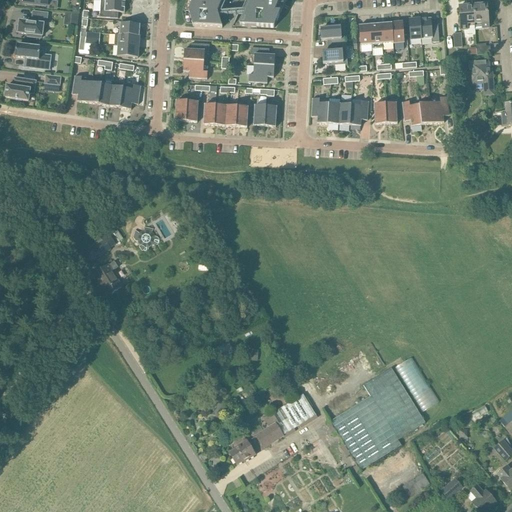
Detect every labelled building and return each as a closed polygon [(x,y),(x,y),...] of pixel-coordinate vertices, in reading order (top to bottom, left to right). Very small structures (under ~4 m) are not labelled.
[(193,0),(194,0),(189,11),(218,13),(223,0),(229,0),(231,0),(233,0),(193,0)] [(286,0),(250,0),(246,11),(280,14),(286,0)] [(101,1),(100,18),(118,19),(119,13),(125,13),(126,2),(101,1)] [(473,6),(475,25),(475,30),(483,29),(489,29),(487,5),(473,6)] [(475,30),(475,25),(473,6),(459,7),(462,31),(464,31),(464,35),(475,34),(475,30)] [(189,11),(189,12),(193,27),(222,28),(218,13),(189,11)] [(246,11),(240,26),(274,28),(280,14),(246,11)] [(44,22),(47,22),(48,14),(33,12),(32,20),(33,21),(32,23),(32,24),(20,22),(19,26),(17,26),(16,33),(19,33),(18,34),(28,35),(27,38),(41,39),(42,37),(44,25),(43,25),(44,22)] [(421,40),(431,39),(432,43),(439,43),(438,24),(431,25),(431,19),(420,20),(421,40)] [(421,40),(420,20),(409,21),(410,41),(421,40)] [(392,24),(393,44),(404,43),(403,23),(392,24)] [(120,24),(119,35),(140,37),(141,26),(120,24)] [(381,25),(382,45),(383,45),(393,44),(392,24),(381,25)] [(370,26),(371,46),(371,50),(383,49),(383,45),(382,45),(381,25),(370,26)] [(328,47),(346,46),(344,26),(326,28),(326,30),(320,30),(321,42),(327,41),(328,47)] [(370,26),(359,26),(360,47),(371,46),(370,26)] [(462,48),(461,34),(453,34),(454,48),(462,48)] [(139,48),(140,37),(119,35),(115,35),(114,46),(119,47),(119,46),(139,48)] [(39,43),(39,48),(17,46),(16,58),(26,59),(24,68),(49,71),(51,56),(45,56),(46,50),(45,50),(46,44),(39,43)] [(204,63),(205,53),(209,53),(209,46),(191,44),(191,51),(184,50),(184,62),(204,63)] [(486,44),(476,45),(477,56),(491,55),(490,47),(486,47),(486,44)] [(138,59),(139,48),(119,46),(119,47),(118,57),(138,59)] [(347,65),(346,46),(328,47),(328,53),(322,53),(323,65),(329,64),(329,66),(347,65)] [(274,67),(275,56),(269,56),(269,50),(251,49),(250,56),(255,56),(254,66),(274,67)] [(483,85),(484,96),(494,96),(492,75),(490,75),(489,61),(469,62),(469,70),(471,70),(473,85),(483,85)] [(184,62),(183,73),(189,73),(189,79),(207,80),(208,73),(203,73),(204,63),(184,62)] [(447,65),(440,65),(441,76),(448,75),(447,65)] [(254,66),(253,76),(249,76),(249,83),(267,84),(267,78),(274,79),(274,67),(254,66)] [(60,78),(46,76),(44,85),(59,87),(60,78)] [(77,102),(88,104),(91,84),(92,84),(93,80),(75,77),(72,95),(78,96),(77,102)] [(29,102),(30,94),(34,95),(35,87),(36,82),(14,78),(13,87),(7,86),(5,98),(12,99),(12,100),(22,101),(29,102)] [(88,104),(99,106),(102,85),(92,84),(91,84),(88,104)] [(113,87),(102,85),(99,106),(110,107),(113,87)] [(123,89),(120,109),(131,111),(132,105),(139,106),(141,87),(124,85),(123,89)] [(110,107),(120,109),(123,89),(113,87),(110,107)] [(187,98),(187,102),(176,102),(175,122),(186,123),(187,98)] [(186,123),(197,123),(199,99),(187,98),(186,123)] [(433,125),(444,123),(443,117),(449,117),(447,98),(440,99),(440,103),(430,104),(433,125)] [(329,105),(319,104),(320,100),(312,99),(311,118),(317,118),(317,124),(328,125),(329,105)] [(339,126),(350,126),(351,106),(351,102),(340,101),(340,105),(339,126)] [(350,126),(361,127),(361,121),(367,121),(368,103),(361,102),(361,107),(351,106),(350,126)] [(225,127),(236,128),(237,108),(238,107),(238,103),(226,103),(226,107),(225,127)] [(419,106),(410,107),(409,103),(402,104),(404,122),(410,121),(411,127),(422,126),(419,106)] [(386,125),(397,125),(396,104),(385,105),(386,125)] [(422,126),(433,125),(430,104),(419,106),(422,126)] [(511,126),(511,104),(505,105),(505,113),(501,113),(502,127),(511,126)] [(215,106),(204,105),(203,126),(214,126),(215,106)] [(328,125),(339,126),(340,105),(329,105),(328,125)] [(385,105),(377,105),(374,105),(375,126),(386,125),(385,105)] [(215,106),(214,126),(225,127),(226,107),(215,106)] [(236,128),(247,128),(248,108),(238,107),(237,108),(236,128)] [(264,128),(266,107),(255,107),(253,127),(264,128)] [(277,108),(266,107),(264,128),(276,128),(277,108)] [(104,242),(85,253),(92,263),(111,250),(110,248),(116,245),(109,233),(102,238),(104,242)] [(151,239),(149,236),(146,235),(142,237),(142,240),(144,243),(147,244),(150,242),(151,239)] [(94,274),(108,296),(122,287),(112,272),(118,268),(114,262),(108,266),(108,265),(94,274)] [(245,351),(244,360),(257,361),(258,352),(258,350),(245,349),(245,351)] [(395,366),(420,412),(437,403),(412,357),(395,366)] [(360,384),(367,398),(328,419),(357,470),(399,447),(396,440),(422,425),(390,367),(360,384)] [(276,424),(256,436),(263,448),(316,416),(304,395),(270,415),(276,424)] [(483,406),(470,413),(473,418),(486,412),(483,406)] [(511,410),(499,421),(511,438),(511,437),(511,410)] [(504,440),(494,449),(505,462),(511,455),(511,450),(510,449),(511,448),(504,440)] [(244,462),(255,455),(246,441),(236,448),(236,449),(230,452),(237,465),(244,461),(244,462)] [(507,466),(497,475),(501,480),(510,491),(511,489),(511,471),(507,466)] [(400,487),(407,497),(427,483),(420,473),(400,487)] [(442,491),(441,491),(448,500),(449,499),(462,487),(455,479),(450,484),(443,490),(442,491)] [(471,492),(477,499),(472,503),(480,511),(485,511),(496,503),(486,491),(484,493),(478,486),(471,492)]
